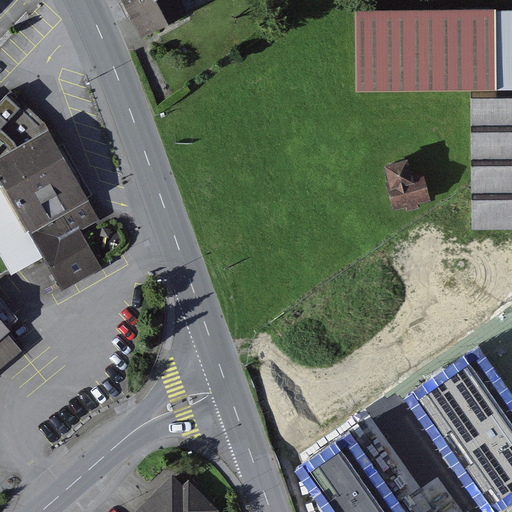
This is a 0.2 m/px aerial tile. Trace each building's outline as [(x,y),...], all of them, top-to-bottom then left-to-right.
[(187,0),(128,0),(149,40),(195,16),(187,0)] [(511,43),(511,10),(361,12),(362,96),(502,94),(501,50),(511,49),(511,43)] [(511,101),(478,102),(476,236),(511,234),(511,101)] [(57,132),(0,161),(0,164),(37,235),(95,204),(57,132)] [(425,159),(390,169),(402,214),(437,204),(425,159)] [(91,208),(36,238),(66,293),(105,271),(85,234),(100,225),(91,208)] [(0,315),(0,349),(17,335),(0,315)] [(407,433),(420,459),(458,440),(444,414),(407,433)] [(211,511),(176,476),(139,511),(211,511)] [(441,502),(446,511),(491,511),(505,505),(490,476),(441,502)] [(408,511),(446,511),(441,502),(438,496),(408,511)]
